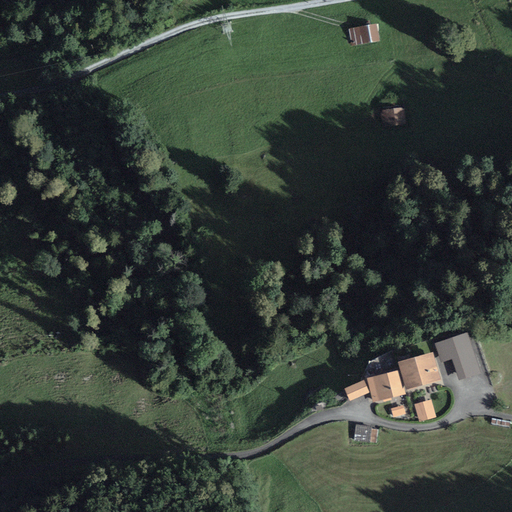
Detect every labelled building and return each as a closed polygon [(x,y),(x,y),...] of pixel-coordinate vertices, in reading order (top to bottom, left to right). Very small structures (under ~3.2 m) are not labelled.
[(351,30),(353,44),(378,40),(375,26),(351,30)] [(382,112),(383,126),(406,123),(403,105),(400,105),(401,111),(382,112)] [(454,353),(461,375),(477,370),(466,337),(439,346),(443,357),(454,353)] [(402,365),(408,385),(409,385),(410,388),(416,386),(415,383),(437,377),(430,357),(402,365)] [(370,381),(375,398),(404,391),(399,374),(370,381)] [(362,382),(347,389),(351,398),(367,392),(362,382)] [(433,415),(431,408),(419,412),(421,419),(433,415)]
